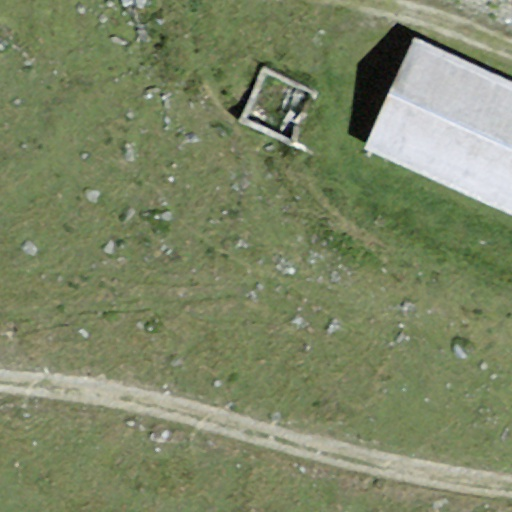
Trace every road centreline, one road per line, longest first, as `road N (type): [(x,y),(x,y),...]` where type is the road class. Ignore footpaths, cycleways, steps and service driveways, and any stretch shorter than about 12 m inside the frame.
road 1 (track): [(0,378),(164,404),(353,457),(511,490)]
road 2 (track): [(511,48),(379,0)]
